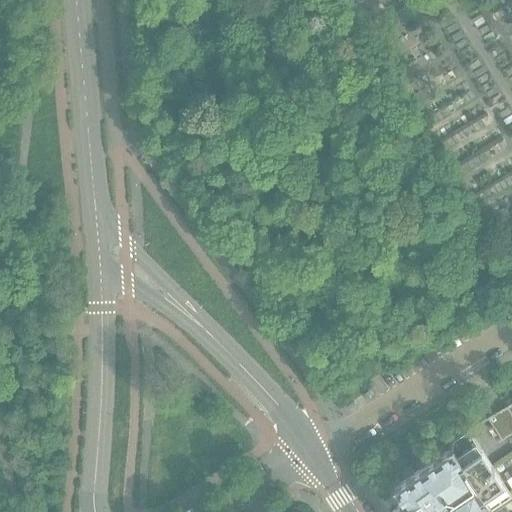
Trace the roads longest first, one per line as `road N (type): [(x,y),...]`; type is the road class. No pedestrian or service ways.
road 1 (unknown): [(199,0),(214,82),(249,193),(333,294),(359,393),(373,413)]
road 2 (residential): [(98,238),(76,0)]
road 3 (residential): [(93,511),(99,278)]
road 4 (residential): [(309,452),(262,386),(178,307)]
